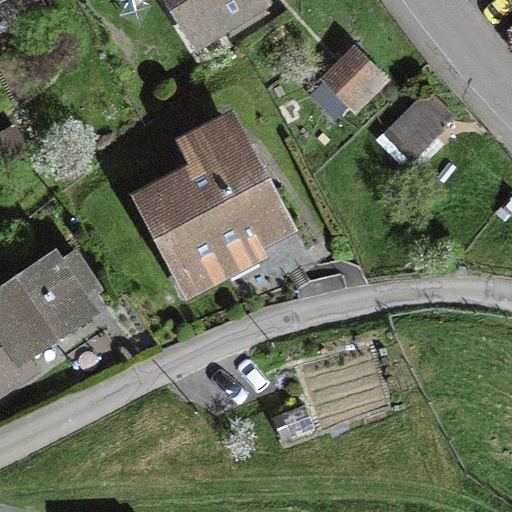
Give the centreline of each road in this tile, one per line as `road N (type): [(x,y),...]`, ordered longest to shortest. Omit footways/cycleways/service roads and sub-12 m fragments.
road 1 (residential): [(511,311),(438,297),(255,335),(0,456)]
road 2 (residential): [(434,0),(511,97)]
